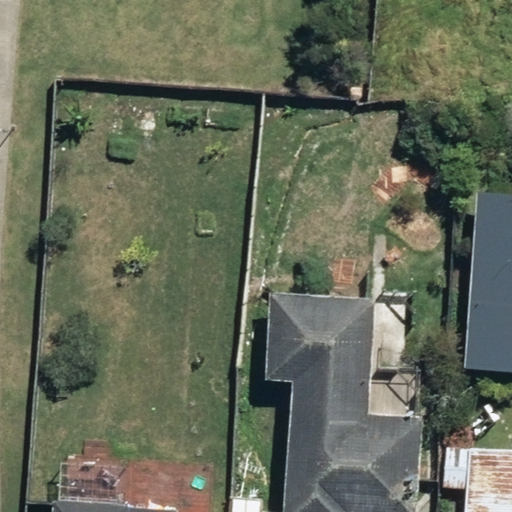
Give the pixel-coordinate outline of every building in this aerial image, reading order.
[(113,136),(164,140),(167,103),(116,99),(113,136)] [(467,366),(511,369),(511,196),(481,194),(467,366)] [(352,511),(354,503),(419,509),(427,410),(372,406),(380,292),(276,284),(269,368),(299,370),(290,506),(263,504),(265,494),(235,492),(233,511),(352,511)] [(467,450),(447,448),(444,486),(464,487),(467,450)] [(466,511),(511,511),(511,450),(471,448),(466,511)] [(174,511),(174,510),(56,503),(54,511),(174,511)]
